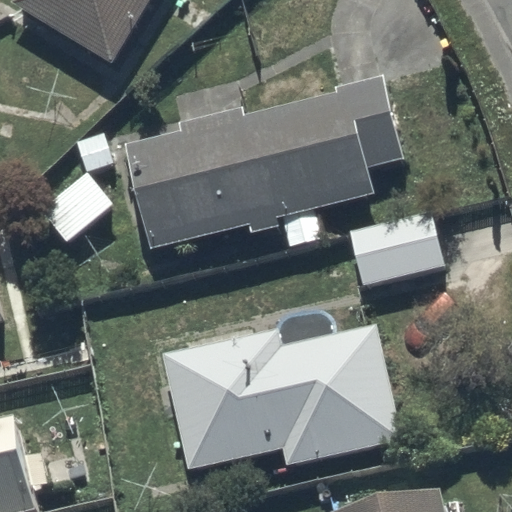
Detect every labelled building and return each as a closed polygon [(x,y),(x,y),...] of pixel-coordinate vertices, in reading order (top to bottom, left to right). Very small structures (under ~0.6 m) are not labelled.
[(26,0),(15,19),(116,80),(164,0),(26,0)] [(131,161),(156,263),(254,239),(256,248),(284,241),(282,233),(382,210),(375,181),(409,173),(389,90),(340,102),(342,109),(252,130),(249,120),(183,136),(186,148),(131,161)] [(435,226),(355,246),(367,299),(448,280),(435,226)] [(0,341),(10,340),(0,293),(0,341)] [(170,369),(194,482),(287,462),(292,482),(409,457),(383,339),(287,359),(284,345),(170,369)] [(0,511),(38,511),(36,502),(54,498),(47,465),(32,468),(27,447),(0,453),(0,511)]
